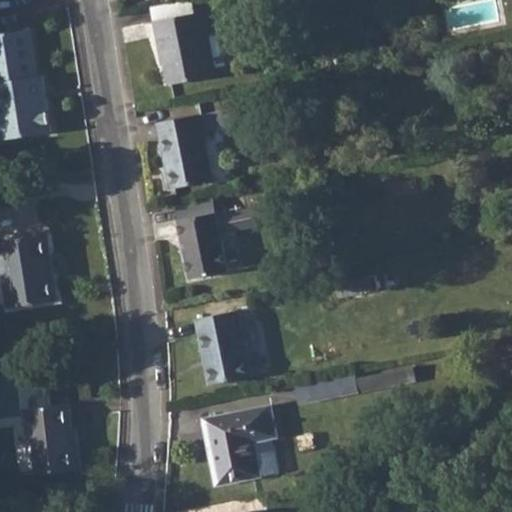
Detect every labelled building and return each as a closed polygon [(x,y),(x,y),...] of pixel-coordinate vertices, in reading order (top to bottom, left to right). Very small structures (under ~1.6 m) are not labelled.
[(160,53),(162,52),(168,51),(174,82),(216,74),(207,27),(215,26),(212,9),(154,20),(160,53)] [(0,32),(0,135),(0,139),(52,130),(45,74),(39,75),(31,27),(0,32)] [(200,112),(158,121),(171,187),(214,179),(200,112)] [(218,212),(179,221),(191,277),(229,269),(218,212)] [(47,232),(0,239),(0,242),(10,306),(58,298),(47,232)] [(238,310),(198,318),(211,383),(252,375),(238,310)] [(71,402),(26,408),(34,474),(84,468),(78,426),(74,426),(71,402)] [(270,406),(204,420),(217,484),(262,474),(256,441),(277,436),(270,406)]
